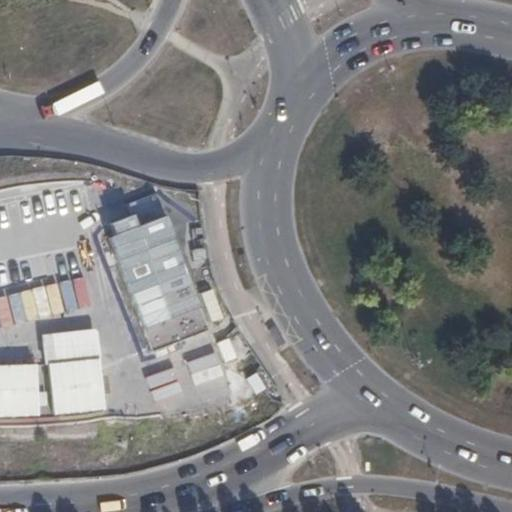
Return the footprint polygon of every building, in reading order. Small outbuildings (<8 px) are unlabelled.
[(188,251),(191,269),(205,267),(202,249),(188,251)] [(99,271),(0,295),(0,326),(107,299),(99,271)] [(206,326),(222,320),(211,289),(195,294),(206,326)] [(0,364),(0,422),(158,415),(158,409),(254,404),(253,373),(217,375),(216,351),(152,354),(153,371),(95,373),(93,330),(36,333),(38,363),(0,364)] [(219,364),(233,360),(227,339),(213,343),(219,364)]
